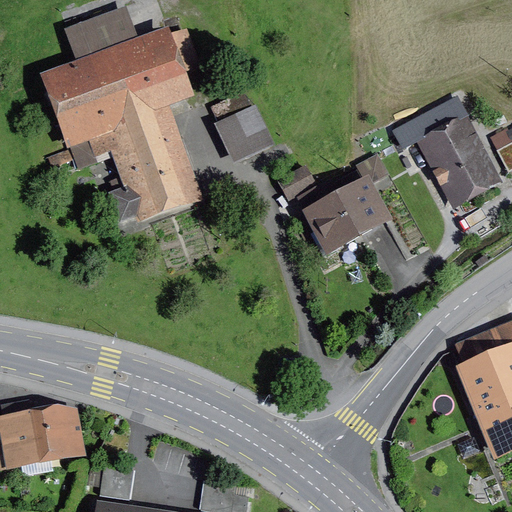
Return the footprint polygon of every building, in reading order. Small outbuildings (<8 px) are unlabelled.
[(172,23),(36,74),(64,151),(113,134),(145,221),(201,201),(167,111),(200,98),(172,23)] [(255,104),(215,124),(235,164),(275,144),(255,104)] [(453,212),(502,186),(469,122),(419,147),(453,212)] [(511,144),(500,151),(511,172),(511,171),(511,144)] [(316,187),(304,168),(278,185),(289,203),(316,187)] [(371,180),(306,217),(332,262),(397,224),(371,180)] [(511,351),(458,374),(496,466),(511,459),(511,351)] [(0,475),(84,459),(74,407),(0,421),(0,475)] [(130,504),(135,473),(105,469),(100,500),(130,504)] [(206,481),(199,511),(222,511),(228,486),(206,481)]
